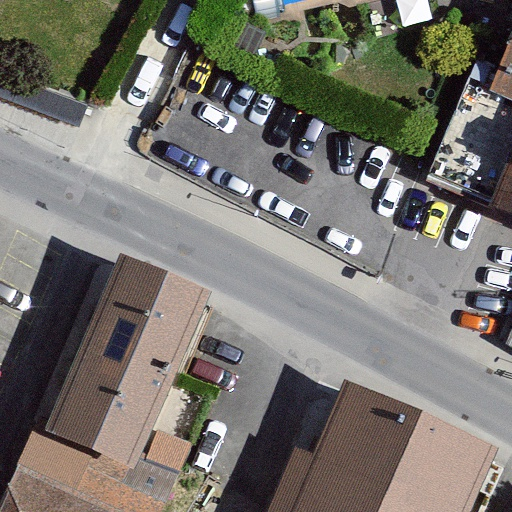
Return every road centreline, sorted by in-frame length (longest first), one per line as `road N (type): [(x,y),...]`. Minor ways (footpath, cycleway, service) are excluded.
road 1 (tertiary): [(0,153),(201,246),(511,416)]
road 2 (unknown): [(88,192),(0,321)]
